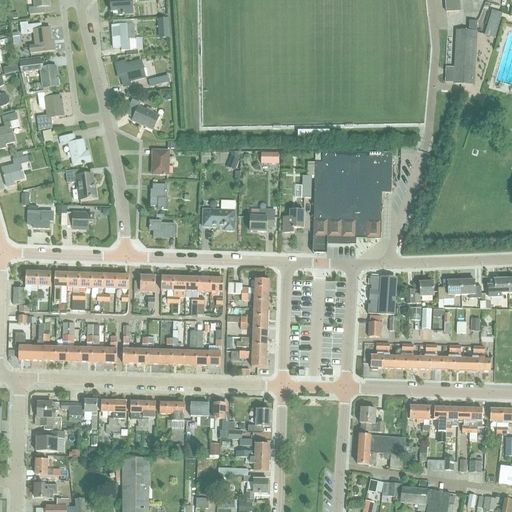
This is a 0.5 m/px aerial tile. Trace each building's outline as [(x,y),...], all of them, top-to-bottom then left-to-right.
[(50,7),(48,0),(34,0),(35,8),(29,8),(30,15),(45,14),(44,8),(50,7)] [(129,8),(128,0),(110,0),(111,13),(111,17),(119,16),(119,19),(134,18),(133,8),(129,8)] [(445,0),(446,13),(460,12),(458,0),(445,0)] [(495,39),(502,14),(492,11),(484,36),(495,39)] [(168,19),(159,20),(160,39),(169,39),(168,19)] [(456,31),(454,85),(474,86),(477,22),(469,21),(468,31),(456,31)] [(27,24),(20,25),(21,35),(21,36),(28,36),(28,34),(34,33),(36,47),(30,47),(31,54),(37,54),(55,52),(53,39),(52,39),(50,29),(42,30),(42,25),(28,27),(27,24)] [(115,32),(112,33),(113,49),(121,49),(121,52),(137,51),(136,40),(135,40),(134,25),(133,26),(115,27),(115,32)] [(45,63),(42,63),(42,61),(19,64),(20,72),(41,70),(43,89),(59,87),(56,67),(46,69),(45,63)] [(130,82),(145,78),(141,62),(127,66),(126,62),(115,64),(119,80),(122,79),(124,88),(131,86),(130,82)] [(17,66),(11,67),(12,74),(19,72),(17,66)] [(168,76),(149,81),(151,88),(170,83),(168,76)] [(0,78),(0,107),(3,107),(6,107),(8,105),(9,102),(8,98),(5,96),(2,95),(0,97),(0,96),(0,89),(4,87),(2,78),(0,78)] [(44,112),(47,111),(48,117),(37,119),(39,132),(52,130),(52,124),(51,119),(64,117),(61,97),(53,98),(52,93),(37,96),(39,108),(44,112)] [(133,100),(126,115),(133,120),(132,122),(153,132),(160,117),(153,114),(154,111),(148,108),(146,111),(140,108),(141,104),(133,100)] [(5,129),(0,130),(0,150),(6,149),(5,146),(15,143),(11,130),(20,128),(18,121),(16,114),(1,118),(3,125),(4,124),(5,129)] [(51,131),(43,133),(46,143),(53,141),(51,131)] [(74,135),(60,138),(62,146),(69,144),(72,159),(77,158),(79,166),(91,163),(89,152),(86,153),(83,141),(75,142),(74,135)] [(152,157),(152,173),(159,173),(159,176),(169,177),(170,165),(168,165),(168,152),(155,151),(154,157),(152,157)] [(314,234),(314,235),(327,235),(327,245),(356,246),(356,240),(381,241),(383,194),(392,195),(393,178),(393,161),(394,154),(393,154),(384,154),(323,152),(323,153),(316,152),(315,166),(315,179),(314,234)] [(240,160),(240,153),(232,153),(232,159),(228,168),(235,171),(240,160)] [(14,166),(3,169),(5,176),(4,176),(7,188),(15,186),(14,183),(25,180),(21,166),(29,164),(28,158),(27,157),(24,158),(23,154),(13,156),(14,161),(13,161),(14,166)] [(280,165),(280,155),(262,155),(262,163),(269,163),(269,165),(280,165)] [(75,202),(80,201),(97,199),(95,182),(93,183),(92,176),(81,177),(80,171),(66,173),(67,184),(77,183),(78,191),(73,192),(75,202)] [(311,201),(312,179),(308,179),(302,178),(301,201),(311,201)] [(166,200),(167,187),(153,186),(153,192),(151,192),(151,207),(158,207),(158,211),(167,211),(168,200),(166,200)] [(217,210),(232,210),(232,201),(217,200),(217,210)] [(251,211),(250,233),(265,233),(265,228),(274,229),(275,212),(251,211)] [(235,232),(235,212),(203,212),(203,228),(224,229),(224,232),(235,232)] [(304,230),(304,212),(290,212),(290,219),(284,219),(283,234),(294,235),(294,229),(304,230)] [(34,226),(33,230),(49,230),(49,222),(53,223),(53,213),(28,213),(28,226),(34,226)] [(67,214),(67,228),(73,228),(73,231),(88,231),(88,224),(92,224),(92,215),(67,214)] [(175,237),(175,225),(161,225),(161,222),(150,222),(150,232),(154,232),(154,239),(169,240),(169,237),(175,237)] [(38,288),(38,274),(26,273),(26,287),(32,287),(31,299),(37,299),(38,294),(38,288)] [(51,274),(38,274),(38,288),(50,288),(51,274)] [(55,288),(54,304),(61,305),(61,298),(66,298),(67,289),(68,275),(55,274),(55,288)] [(68,275),(67,289),(73,289),(73,294),(72,301),(72,311),(79,311),(79,295),(80,289),(80,275),(68,275)] [(80,275),(80,289),(92,289),(92,276),(80,275)] [(92,289),(104,290),(105,276),(92,276),(92,289)] [(105,276),(104,290),(116,290),(117,276),(105,276)] [(117,276),(116,290),(129,291),(130,277),(117,276)] [(156,294),(156,278),(141,277),(141,293),(156,294)] [(174,305),(175,278),(162,278),(162,292),(168,292),(168,305),(174,305)] [(175,278),(174,305),(180,305),(180,299),(186,299),(187,279),(175,278)] [(370,287),(372,287),(372,292),(370,291),(369,302),(371,303),(371,306),(368,306),(368,315),(379,316),(394,317),(396,280),(382,279),(370,278),(370,287)] [(495,287),(489,287),(490,295),(490,297),(490,299),(491,299),(502,299),(502,295),(509,295),(509,280),(508,280),(507,278),(502,278),(501,281),(495,281),(495,287)] [(199,279),(187,279),(186,299),(192,299),(192,306),(198,306),(199,299),(198,299),(199,293),(199,279)] [(199,279),(199,293),(211,294),(211,279),(199,279)] [(211,279),(211,294),(223,294),(224,280),(211,279)] [(442,289),(438,289),(439,301),(439,309),(444,309),(444,301),(455,300),(455,297),(462,297),(462,282),(460,282),(460,280),(454,280),(455,282),(448,283),(448,289),(442,289)] [(463,282),(462,282),(462,297),(470,297),(470,300),(482,300),(482,298),(482,295),(481,288),(475,288),(475,282),(468,282),(468,280),(463,280),(463,282)] [(242,296),(269,297),(270,282),(255,281),(255,290),(243,289),(243,285),(234,285),(229,284),(228,295),(231,295),(237,295),(242,296)] [(138,285),(138,282),(130,282),(131,292),(137,292),(137,285),(138,285)] [(434,297),(434,283),(420,284),(420,294),(415,295),(414,291),(406,292),(407,305),(421,305),(421,298),(434,297)] [(242,296),(242,302),(248,302),(255,303),(254,311),(268,311),(269,297),(242,296)] [(421,309),(412,309),(411,321),(421,322),(421,309)] [(423,330),(431,330),(431,310),(423,310),(423,330)] [(268,311),(254,311),(254,325),(268,326),(268,311)] [(480,334),(480,322),(471,321),(471,333),(480,334)] [(173,353),(172,366),(184,367),(185,353),(178,353),(178,346),(178,340),(179,332),(177,332),(177,322),(173,322),(173,332),(173,339),(173,346),(173,353)] [(56,349),(56,363),(68,363),(69,324),(63,324),(62,349),(56,349)] [(69,324),(68,363),(80,363),(81,350),(74,350),(75,324),(69,324)] [(370,324),(369,324),(369,339),(380,339),(381,324),(370,324)] [(466,324),(456,324),(456,336),(466,337),(466,324)] [(254,325),(253,339),(267,340),(268,326),(254,325)] [(37,349),(32,348),(32,362),(44,362),(44,349),(44,342),(45,335),(45,326),(39,326),(39,342),(37,342),(37,349)] [(87,350),(81,350),(80,363),(92,364),(94,327),(88,327),(87,350)] [(100,327),(94,327),(92,364),(105,364),(105,351),(100,351),(100,338),(99,338),(100,327)] [(136,365),(136,352),(129,352),(130,339),(130,327),(124,327),(124,339),(123,365),(136,365)] [(209,348),(209,354),(209,368),(221,368),(222,332),(217,332),(216,348),(209,348)] [(185,353),(184,367),(197,367),(198,333),(192,333),(191,353),(185,353)] [(204,333),(198,333),(197,367),(209,368),(209,354),(203,354),(204,333)] [(32,362),(32,348),(25,348),(26,335),(21,335),(16,334),(16,341),(16,348),(19,348),(19,361),(32,362)] [(105,351),(105,364),(117,365),(118,338),(112,338),(111,345),(111,351),(105,351)] [(136,352),(136,365),(148,366),(148,352),(148,345),(149,338),(143,338),(143,345),(143,352),(136,352)] [(148,352),(148,366),(160,366),(160,353),(154,352),(154,345),(154,339),(149,338),(148,345),(148,352)] [(267,340),(253,339),(242,339),(242,343),(237,343),(237,348),(253,348),(253,354),(267,354),(267,340)] [(372,357),(371,369),(372,369),(372,371),(379,372),(379,369),(383,369),(384,356),(384,345),(377,345),(376,351),(378,351),(378,357),(372,357)] [(384,356),(383,369),(395,370),(396,358),(390,358),(390,356),(389,356),(390,345),(384,345),(384,356)] [(396,358),(395,370),(407,370),(408,346),(402,346),(402,358),(396,358)] [(408,346),(407,370),(419,371),(419,359),(414,358),(414,346),(408,346)] [(419,359),(419,371),(431,371),(432,347),(426,347),(425,359),(419,359)] [(432,347),(431,371),(443,372),(443,359),(437,359),(438,347),(432,347)] [(443,359),(443,372),(455,372),(456,347),(450,347),(449,360),(443,359)] [(456,347),(455,372),(467,372),(467,360),(461,360),(462,347),(456,347)] [(467,360),(467,372),(479,373),(479,348),(473,348),(473,360),(467,360)] [(485,348),(479,348),(479,373),(491,373),(491,361),(485,361),(485,348)] [(44,349),(44,362),(56,363),(56,349),(44,349)] [(173,353),(160,353),(160,366),(172,366),(173,353)] [(253,354),(240,353),(240,360),(246,360),(252,360),(252,369),(266,369),(267,354),(253,354)] [(509,374),(510,354),(499,354),(498,373),(509,374)] [(298,368),(289,368),(289,376),(298,376),(298,372),(298,368)] [(328,369),(328,370),(323,370),(323,374),(324,374),(324,377),(333,377),(333,374),(334,374),(334,370),(332,370),(332,369),(328,369)] [(97,430),(98,402),(85,401),(84,413),(92,413),(91,430),(97,430)] [(114,414),(115,402),(102,402),(102,413),(114,414)] [(115,402),(114,414),(114,420),(113,432),(120,433),(121,427),(118,427),(118,420),(126,421),(126,414),(127,415),(127,403),(115,402)] [(36,407),(35,415),(36,415),(38,415),(38,427),(44,427),(44,431),(61,431),(62,419),(55,419),(55,412),(59,412),(59,404),(52,404),(38,403),(38,407),(36,407)] [(143,432),(144,403),(131,403),(131,414),(132,414),(131,421),(138,421),(138,427),(136,427),(136,432),(136,435),(141,435),(141,432),(143,432)] [(144,403),(143,432),(147,432),(147,422),(149,422),(149,419),(155,420),(156,403),(144,403)] [(62,404),(61,410),(70,410),(69,416),(77,416),(77,405),(62,404)] [(172,416),(173,404),(160,404),(160,415),(172,416)] [(173,404),(172,416),(172,422),(172,429),(184,429),(183,423),(184,423),(184,417),(185,417),(185,404),(173,404)] [(208,419),(209,405),(191,405),(191,418),(208,419)] [(215,405),(214,420),(223,420),(223,431),(221,431),(221,439),(228,439),(229,431),(229,425),(230,413),(227,413),(228,406),(225,406),(215,405)] [(365,410),(361,409),(360,425),(361,425),(361,433),(377,434),(383,434),(384,423),(377,423),(377,425),(375,425),(376,410),(371,410),(371,408),(365,408),(365,410)] [(423,421),(430,422),(430,409),(411,408),(410,421),(417,421),(417,424),(423,424),(423,421)] [(446,440),(447,409),(434,409),(434,421),(439,421),(439,426),(438,433),(438,443),(445,444),(445,440),(446,440)] [(458,409),(447,409),(446,440),(451,440),(451,428),(458,428),(458,424),(458,409)] [(458,409),(458,424),(463,424),(463,428),(462,428),(462,434),(470,434),(471,410),(458,409)] [(471,410),(470,434),(469,442),(477,442),(477,429),(482,429),(482,410),(471,410)] [(491,410),(490,422),(496,422),(496,425),(497,425),(497,428),(497,435),(502,436),(503,411),(491,410)] [(511,410),(503,411),(502,436),(508,436),(508,428),(508,425),(509,425),(509,423),(511,422),(511,410)] [(271,428),(272,411),(257,411),(257,427),(249,427),(248,433),(263,434),(263,428),(271,428)] [(229,431),(228,439),(240,440),(241,440),(241,432),(229,431)] [(35,442),(35,449),(37,449),(37,453),(55,453),(55,445),(58,445),(58,440),(65,440),(65,434),(54,433),(53,439),(37,438),(37,442),(35,442)] [(377,463),(377,454),(390,455),(389,470),(403,472),(405,439),(359,436),(357,465),(369,466),(374,466),(374,463),(377,463)] [(209,459),(219,459),(220,445),(210,445),(209,459)] [(251,458),(269,459),(270,445),(256,445),(255,453),(238,452),(238,458),(251,458)] [(187,446),(187,459),(196,459),(196,446),(187,446)] [(269,459),(251,458),(250,465),(255,465),(254,473),(269,473),(269,459)] [(123,511),(148,511),(149,488),(151,488),(152,461),(123,459),(123,511)] [(454,459),(445,459),(445,462),(445,471),(454,472),(454,459)] [(482,464),(482,459),(470,459),(469,474),(481,474),(481,464),(482,464)] [(49,477),(49,460),(37,460),(36,477),(49,477)] [(182,473),(189,473),(188,462),(181,463),(182,473)] [(500,468),(498,485),(508,487),(511,487),(511,486),(511,469),(500,468)] [(255,477),(248,477),(244,477),(243,483),(247,483),(247,488),(247,487),(246,500),(253,501),(254,494),(268,495),(268,481),(255,481),(255,477)] [(402,488),(401,498),(400,504),(418,506),(417,511),(421,511),(426,511),(427,507),(425,506),(427,483),(419,482),(419,490),(402,488)] [(401,498),(402,488),(402,485),(389,484),(388,497),(401,498)] [(58,496),(58,487),(36,486),(35,500),(54,500),(54,496),(58,496)] [(427,507),(426,511),(452,511),(454,505),(449,504),(451,494),(430,491),(427,507)] [(476,497),(469,496),(467,508),(474,509),(476,497)] [(495,511),(497,500),(485,498),(483,510),(493,511),(495,511)] [(209,510),(209,499),(197,499),(197,509),(209,510)] [(511,500),(504,499),(502,511),(510,511),(511,502),(511,500)] [(85,511),(85,500),(76,501),(77,509),(77,511),(85,511)] [(371,511),(373,503),(365,502),(362,511),(371,511)]
